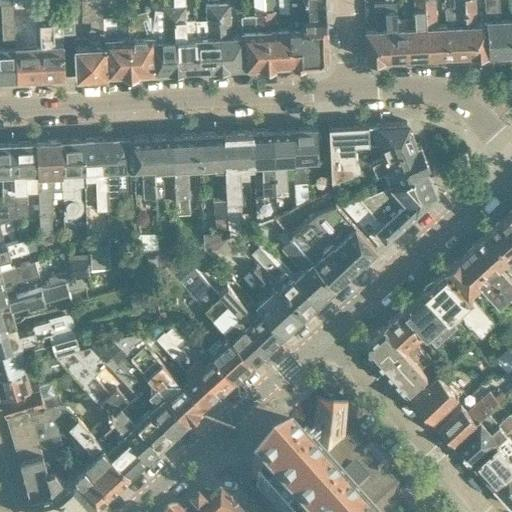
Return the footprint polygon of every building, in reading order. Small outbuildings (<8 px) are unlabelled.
[(19,0),(19,3),(13,3),(16,46),(17,77),(42,76),(39,21),(38,13),(35,13),(35,9),(36,5),(36,2),(36,0),(19,0)] [(105,73),(103,37),(101,0),(89,0),(80,0),(82,21),(91,21),(91,29),(89,29),(89,35),(74,36),(76,74),(105,73)] [(185,0),(173,0),(173,4),(174,6),(176,69),(199,68),(197,37),(196,18),(186,19),(185,0)] [(242,35),(243,65),(244,65),(259,64),(266,64),(268,64),(264,0),(254,0),(255,15),(241,15),(241,30),(242,35)] [(273,0),(264,0),(268,64),(276,64),(291,63),(292,63),(290,28),(277,28),(277,22),(275,23),(273,0)] [(323,0),(288,0),(289,7),(290,28),(292,63),(309,62),(322,62),(327,56),(326,39),(323,0)] [(367,59),(388,58),(385,0),(373,1),(375,28),(365,29),(367,59)] [(388,58),(408,57),(407,27),(396,28),(395,8),(394,0),(393,0),(385,0),(388,58)] [(406,15),(407,27),(408,57),(428,56),(425,0),(413,0),(415,15),(406,15)] [(436,0),(425,0),(428,56),(448,54),(447,25),(438,26),(436,0)] [(446,6),(447,25),(448,54),(468,53),(465,0),(454,0),(454,6),(446,6)] [(475,0),(465,0),(468,53),(488,52),(486,23),(477,24),(475,0)] [(488,52),(511,51),(511,48),(511,18),(501,18),(500,0),(485,0),(486,23),(488,52)] [(0,78),(17,77),(16,46),(13,3),(2,4),(4,46),(0,45),(0,78)] [(153,16),(151,16),(154,70),(176,69),(174,6),(173,4),(160,5),(160,8),(160,16),(153,16)] [(197,37),(199,68),(221,67),(218,4),(206,5),(206,18),(196,18),(197,37)] [(218,4),(221,67),(243,65),(242,35),(231,35),(230,4),(218,4)] [(46,13),(38,13),(39,21),(42,76),(64,75),(62,32),(74,32),(74,19),(54,20),(53,8),(46,8),(46,13)] [(128,16),(131,71),(151,70),(154,70),(151,16),(147,16),(145,10),(128,15),(128,16)] [(117,36),(103,37),(105,73),(131,71),(128,16),(118,17),(119,30),(117,30),(117,36)] [(385,156),(416,142),(406,121),(395,121),(391,122),(328,125),(331,178),(339,175),(361,166),(358,158),(358,156),(357,142),(378,142),(385,156)] [(318,158),(316,126),(291,127),(293,161),(296,204),(308,198),(306,158),(318,158)] [(272,128),(276,195),(288,194),(286,162),(293,161),(291,127),(278,128),(272,128)] [(272,128),(251,129),(253,163),(261,163),(263,190),(255,191),(256,220),(277,212),(276,195),(272,128)] [(233,130),(224,130),(229,216),(229,227),(230,237),(242,231),(239,178),(250,177),(250,164),(253,163),(251,129),(248,129),(246,129),(233,130)] [(229,216),(224,130),(198,132),(200,166),(211,165),(213,201),(217,201),(218,217),(229,216)] [(173,133),(176,195),(177,213),(190,212),(188,167),(198,166),(200,166),(198,132),(196,132),(173,133)] [(153,134),(154,167),(162,167),(163,196),(176,195),(173,133),(153,134)] [(153,134),(129,135),(131,168),(142,167),(143,197),(156,196),(154,167),(153,134)] [(111,138),(105,138),(108,209),(118,209),(117,191),(129,191),(128,168),(131,168),(129,135),(123,136),(114,136),(113,136),(111,138)] [(84,138),(82,138),(84,171),(85,171),(86,180),(96,179),(97,210),(108,209),(105,138),(97,139),(95,137),(84,138)] [(61,139),(60,139),(63,194),(64,213),(77,212),(82,209),(84,205),(84,199),(81,193),(81,184),(83,183),(82,171),(84,171),(82,138),(81,138),(69,139),(67,140),(61,140),(61,139)] [(37,140),(39,192),(42,233),(52,230),(51,210),(53,209),(52,195),(63,194),(60,139),(37,140)] [(19,141),(13,142),(15,214),(28,214),(27,192),(39,192),(37,140),(31,141),(19,141)] [(388,185),(427,169),(430,167),(419,141),(416,142),(385,156),(371,162),(377,174),(382,172),(388,185)] [(0,173),(2,173),(3,203),(0,202),(0,220),(15,216),(15,214),(13,142),(6,142),(0,142),(0,173)] [(367,155),(358,158),(361,166),(367,163),(370,162),(367,155)] [(378,244),(432,194),(436,191),(434,186),(427,169),(388,185),(343,204),(378,244)] [(339,175),(331,178),(332,189),(340,188),(339,175)] [(308,215),(355,265),(375,246),(335,202),(328,205),(325,199),(314,203),(316,209),(312,210),(308,215)] [(511,216),(508,212),(487,231),(509,255),(511,253),(511,251),(511,216)] [(335,284),(351,268),(355,265),(308,215),(288,233),(292,237),(313,260),(335,284)] [(218,217),(214,217),(215,228),(229,227),(229,216),(218,217)] [(294,275),(317,300),(335,284),(313,260),(292,237),(288,233),(286,230),(278,237),(285,244),(282,247),(301,268),(294,275)] [(487,231),(466,250),(507,295),(511,300),(511,283),(496,266),(508,256),(509,255),(487,231)] [(146,247),(141,247),(146,267),(158,267),(158,247),(157,233),(142,234),(146,247)] [(0,258),(39,247),(35,235),(5,244),(0,245),(0,258)] [(109,245),(90,246),(91,269),(110,269),(109,245)] [(158,267),(166,264),(179,258),(179,246),(158,247),(158,267)] [(204,247),(186,255),(195,265),(210,253),(204,247)] [(268,247),(261,253),(285,279),(281,283),(306,310),(317,300),(294,275),(268,247)] [(466,250),(444,269),(466,293),(478,282),(498,304),(507,295),(466,250)] [(69,252),(70,274),(89,273),(88,251),(69,252)] [(216,319),(253,359),(268,345),(218,290),(195,265),(186,255),(179,258),(166,264),(216,319)] [(0,271),(0,299),(8,297),(18,294),(14,282),(39,275),(35,261),(0,271)] [(256,262),(248,269),(251,272),(258,280),(260,282),(259,286),(266,293),(255,302),(260,307),(282,332),(303,313),(306,310),(281,283),(278,286),(256,262)] [(444,269),(422,290),(448,319),(456,311),(462,318),(464,321),(469,327),(471,327),(472,329),(482,320),(490,328),(494,324),(466,293),(444,269)] [(49,275),(52,285),(65,281),(65,282),(67,282),(67,270),(49,275)] [(251,272),(246,277),(252,285),(258,280),(251,272)] [(8,297),(0,299),(0,322),(14,318),(11,305),(22,302),(22,304),(27,305),(68,293),(68,291),(84,286),(82,277),(67,282),(65,282),(65,281),(52,285),(18,294),(8,297)] [(226,283),(218,290),(268,345),(282,332),(260,307),(254,312),(226,283)] [(448,319),(422,290),(402,308),(423,331),(435,345),(455,327),(448,319)] [(402,308),(383,325),(421,366),(425,371),(430,377),(436,371),(438,369),(429,359),(430,358),(413,340),(423,331),(402,308)] [(0,346),(74,325),(77,324),(73,311),(61,314),(35,322),(32,324),(33,327),(18,331),(14,318),(0,322),(0,346)] [(197,337),(233,377),(253,359),(216,319),(197,337)] [(175,321),(165,330),(219,390),(233,377),(197,337),(193,332),(188,336),(175,321)] [(0,370),(26,363),(23,351),(52,343),(55,355),(73,349),(80,347),(74,325),(0,346),(0,370)] [(421,366),(383,325),(368,339),(367,339),(367,347),(406,389),(425,371),(421,366)] [(164,329),(156,337),(185,369),(187,367),(192,372),(184,380),(205,403),(219,390),(165,330),(164,329)] [(138,330),(113,338),(187,419),(205,403),(184,380),(180,382),(149,348),(152,345),(138,330)] [(90,344),(107,362),(148,407),(172,433),(187,419),(113,338),(90,344)] [(511,367),(511,342),(496,358),(508,371),(511,367)] [(73,349),(55,355),(62,362),(99,402),(111,391),(95,373),(73,349)] [(0,395),(0,396),(31,387),(28,375),(51,368),(50,366),(62,362),(55,355),(47,357),(26,363),(0,370),(0,395)] [(411,395),(431,417),(461,389),(452,379),(447,383),(436,371),(411,395)] [(45,407),(51,406),(61,403),(60,399),(58,392),(55,393),(52,381),(31,387),(0,396),(5,412),(28,405),(29,408),(44,404),(45,407)] [(111,391),(99,402),(109,413),(148,455),(172,433),(148,407),(136,418),(121,402),(129,395),(119,384),(111,391)] [(462,401),(437,424),(453,441),(486,409),(505,393),(501,389),(495,395),(491,391),(470,410),(462,401)] [(45,407),(7,419),(10,428),(34,421),(54,415),(51,406),(45,407)] [(486,409),(453,441),(472,462),(495,441),(511,425),(511,415),(509,412),(503,418),(493,408),(489,412),(486,409)] [(109,413),(90,430),(106,448),(129,472),(148,455),(109,413)] [(34,421),(36,431),(39,441),(51,438),(60,435),(59,433),(54,415),(34,421)] [(129,472),(106,448),(78,417),(69,424),(86,443),(78,450),(86,460),(83,462),(110,490),(129,472)] [(34,421),(10,428),(13,438),(36,431),(34,421)] [(375,511),(398,492),(383,475),(387,471),(372,453),(367,458),(351,440),(350,439),(349,441),(350,441),(344,446),(340,442),(331,433),(332,432),(328,428),(323,432),(324,433),(314,441),(313,442),(310,440),(311,439),(310,438),(310,437),(292,453),(289,450),(288,449),(250,483),(254,488),(248,493),(265,511),(375,511)] [(36,431),(13,438),(15,448),(39,441),(36,431)] [(60,435),(63,448),(71,441),(61,431),(59,433),(60,435)] [(58,462),(67,459),(63,448),(60,435),(51,438),(58,462)] [(495,441),(472,462),(493,484),(511,466),(511,438),(509,435),(498,444),(495,441)] [(39,441),(15,448),(18,458),(42,451),(39,441)] [(33,511),(85,511),(97,502),(70,473),(65,477),(57,467),(48,469),(42,451),(18,458),(32,504),(31,505),(33,511)] [(70,473),(97,502),(110,490),(83,462),(75,452),(69,458),(67,459),(71,470),(69,471),(70,473)] [(511,466),(493,484),(511,505),(511,466)] [(228,511),(220,504),(221,503),(219,502),(218,503),(208,511),(199,511),(197,509),(193,511),(228,511)]
